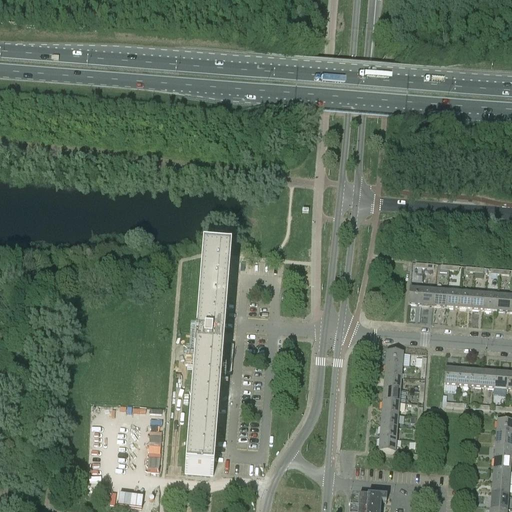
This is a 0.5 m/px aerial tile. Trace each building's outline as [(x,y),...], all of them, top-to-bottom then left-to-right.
[(205,257),(187,476),(209,478),(217,374),(231,375),(233,347),(220,346),(226,259),(205,257)] [(408,307),(421,308),(422,291),(409,290),(408,307)] [(421,308),(434,309),(435,292),(422,291),(421,308)] [(434,309),(446,310),(448,293),(435,292),(434,309)] [(446,310),(459,310),(460,294),(448,293),(446,310)] [(459,310),(471,311),(473,295),(460,294),(459,310)] [(471,311),(484,312),(485,295),(473,295),(471,311)] [(484,312),(497,313),(498,296),(485,295),(484,312)] [(510,297),(498,296),(497,313),(509,314),(510,297)] [(386,354),(385,367),(402,368),(403,355),(386,354)] [(402,368),(385,367),(384,379),(401,380),(402,368)] [(457,388),(458,371),(445,370),(444,387),(457,388)] [(469,389),(470,372),(458,371),(457,388),(469,389)] [(483,373),(470,372),(469,389),(481,390),(483,373)] [(494,391),(495,374),(483,373),(481,390),(494,391)] [(507,375),(495,374),(494,391),(506,392),(507,375)] [(384,379),(383,391),(400,393),(401,380),(384,379)] [(400,393),(383,391),(382,404),(399,405),(400,393)] [(382,404),(381,416),(398,417),(399,405),(382,404)] [(398,417),(381,416),(380,428),(397,430),(398,417)] [(496,436),(511,436),(511,424),(497,423),(496,436)] [(380,428),(379,441),(396,442),(397,430),(380,428)] [(495,448),(511,449),(511,443),(511,436),(496,436),(495,448)] [(396,442),(379,441),(378,454),(395,455),(396,442)] [(494,460),(510,462),(511,449),(495,448),(494,460)] [(493,473),(509,474),(510,462),(494,460),(493,473)] [(492,485),(508,486),(509,474),(493,473),(492,485)] [(491,497),(507,499),(508,486),(492,485),(491,497)] [(359,497),(357,511),(380,511),(381,505),(385,505),(386,499),(359,497)] [(490,510),(506,511),(507,499),(491,497),(490,510)]
